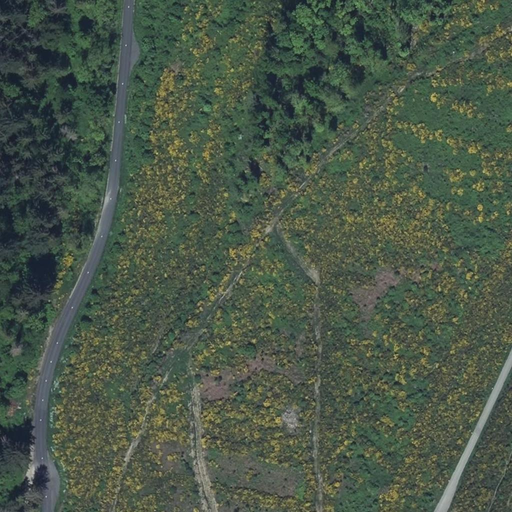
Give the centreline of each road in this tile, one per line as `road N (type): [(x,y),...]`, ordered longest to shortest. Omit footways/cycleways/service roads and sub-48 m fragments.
road 1 (secondary): [(46,511),(46,363),(112,196),(127,0)]
road 2 (unclassified): [(511,357),(438,511)]
